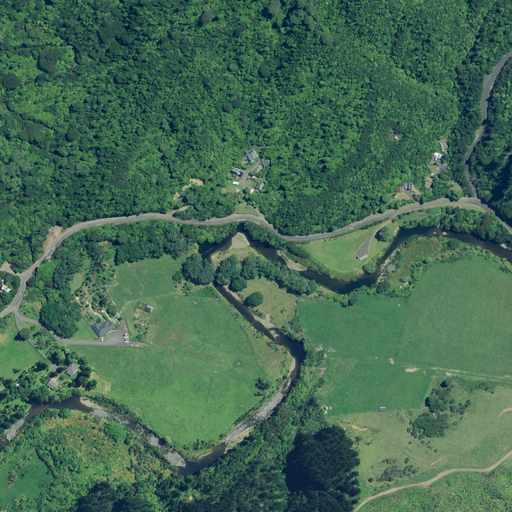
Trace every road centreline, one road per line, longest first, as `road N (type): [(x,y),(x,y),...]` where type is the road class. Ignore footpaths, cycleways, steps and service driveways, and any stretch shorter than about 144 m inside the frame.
road 1 (tertiary): [(26,278),(68,232),(92,223),(246,217),(298,238),(420,205),(479,202)]
road 2 (unclassified): [(511,54),(495,72),(484,131),(468,158),(479,202)]
